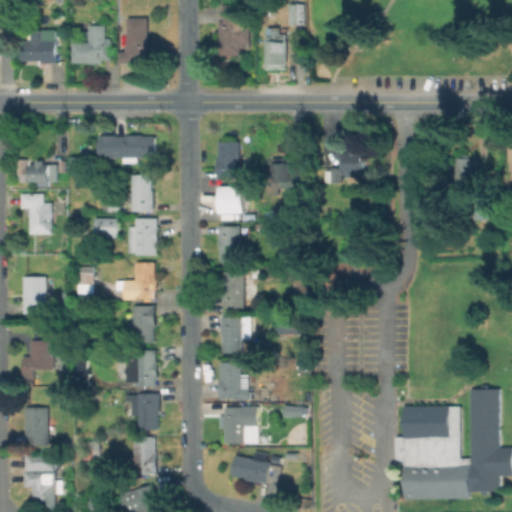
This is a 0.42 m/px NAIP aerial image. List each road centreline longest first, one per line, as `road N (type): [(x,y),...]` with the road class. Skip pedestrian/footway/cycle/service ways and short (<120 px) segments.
road 1 (tertiary): [(0,102),(511,102)]
road 2 (residential): [(187,102),(189,468),(204,497),(263,511)]
